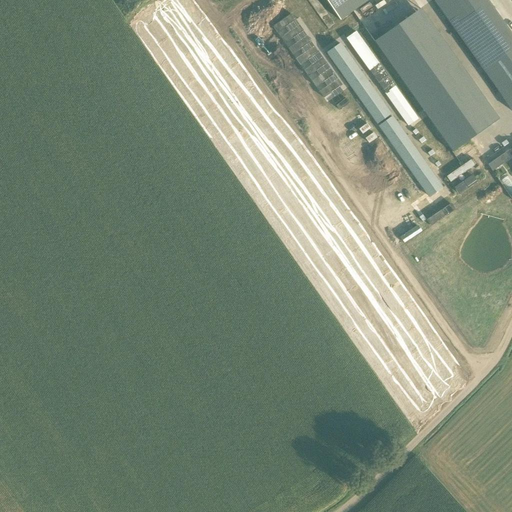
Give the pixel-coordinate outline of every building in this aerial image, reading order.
[(325,0),(340,20),(368,0),(325,0)] [(511,35),(487,0),(433,0),(483,70),(511,111),(511,35)] [(420,9),(374,41),(424,112),(452,152),(499,119),(471,80),(449,50),(420,9)] [(341,42),(326,53),(339,71),(354,60),(341,42)] [(339,71),(352,88),(366,78),(354,60),(339,71)] [(366,78),(352,88),(364,106),(379,96),(366,78)] [(379,96),(364,106),(377,124),(392,114),(379,96)] [(345,98),(336,106),(340,111),(349,103),(345,98)] [(391,144),(405,133),(393,116),(378,127),(391,144)] [(405,133),(391,144),(403,162),(418,151),(405,133)] [(418,151),(403,162),(416,180),(430,169),(418,151)] [(469,169),(476,165),(472,159),(447,175),(459,194),(478,183),(469,169)] [(416,180),(429,198),(443,187),(430,169),(416,180)]
